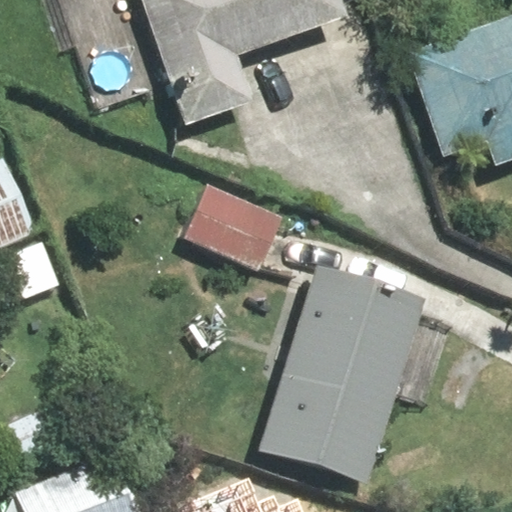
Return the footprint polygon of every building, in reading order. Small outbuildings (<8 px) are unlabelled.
[(329,0),(129,0),(176,131),(245,107),(230,63),(339,24),(329,0)] [(511,19),(399,59),(435,162),(477,147),(488,177),(511,168),(511,19)] [(0,186),(0,246),(23,236),(0,186)] [(283,232),(187,188),(164,238),(261,282),(283,232)] [(31,247),(0,259),(0,283),(9,306),(48,289),(31,247)] [(361,489),(412,309),(296,276),(245,457),(361,489)] [(115,511),(94,457),(0,494),(0,495),(6,511),(115,511)] [(303,511),(299,502),(273,511),(263,511),(253,485),(183,511),(303,511)]
